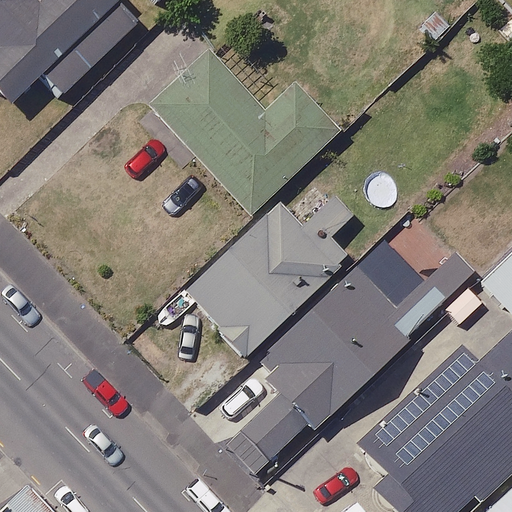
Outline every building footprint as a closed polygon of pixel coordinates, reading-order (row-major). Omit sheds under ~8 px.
[(130,30),(101,0),(0,0),(0,95),(10,106),(36,81),(56,101),(130,30)] [(261,122),(201,59),(147,110),(247,217),(331,139),(290,95),(261,122)] [(332,277),(276,215),(184,299),(241,360),(332,277)] [(511,257),(480,287),(511,322),(511,338),(475,372),(458,352),(350,447),(383,485),(372,494),(387,511),(457,511),(511,463),(511,257)] [(472,281),(450,258),(390,315),(352,275),(200,419),(254,476),(302,430),(308,437),(472,281)] [(511,511),(511,488),(485,511),(511,511)]
